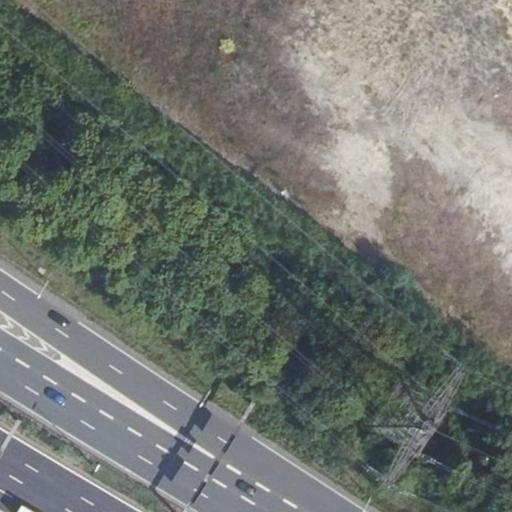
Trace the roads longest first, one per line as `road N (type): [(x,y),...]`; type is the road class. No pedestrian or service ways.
road 1 (motorway): [(205,477),(188,416),(0,291)]
road 2 (motorway): [(205,477),(0,359)]
road 3 (unknown): [(394,0),(511,83)]
